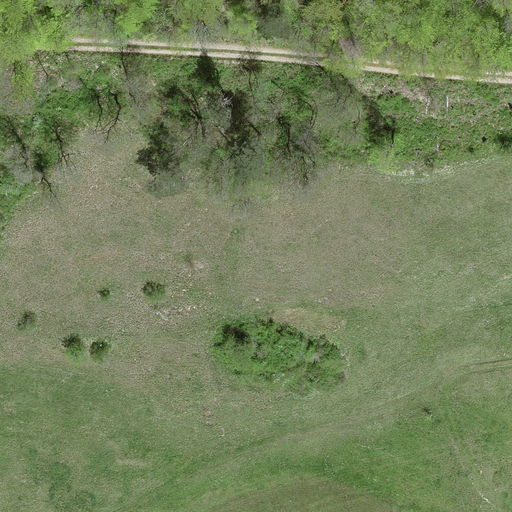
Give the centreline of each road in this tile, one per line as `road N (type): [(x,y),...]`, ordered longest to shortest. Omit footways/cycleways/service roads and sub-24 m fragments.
road 1 (track): [(0,43),(148,45),(511,78)]
road 2 (track): [(110,511),(217,459),(511,361)]
road 3 (track): [(448,388),(460,446),(509,511)]
